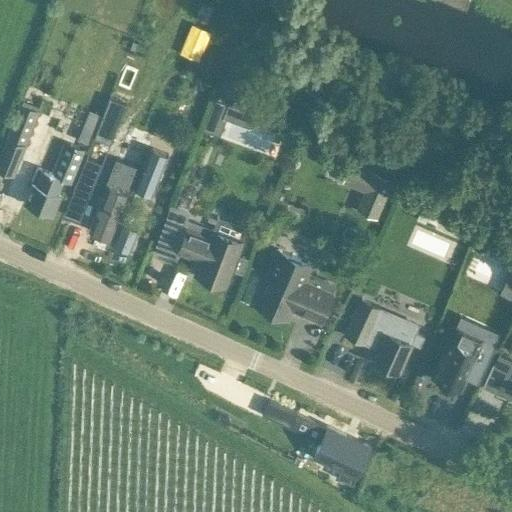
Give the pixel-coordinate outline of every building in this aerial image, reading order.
[(95,120),(105,94),(94,90),(84,116),(95,120)] [(217,93),(204,129),(220,135),(234,99),(217,93)] [(39,111),(22,104),(0,161),(0,167),(15,174),(39,111)] [(104,117),(94,142),(102,144),(103,140),(129,150),(137,130),(104,117)] [(34,180),(24,202),(52,213),(62,190),(58,189),(64,174),(71,177),(83,148),(66,141),(54,170),(37,164),(31,179),(34,180)] [(107,183),(89,228),(110,236),(112,233),(115,234),(112,243),(130,250),(139,228),(123,222),(136,189),(152,195),(168,154),(150,146),(142,168),(116,157),(105,183),(107,183)] [(351,161),(342,182),(364,191),(356,209),(377,218),(394,179),(351,161)] [(226,285),(248,226),(218,215),(210,235),(187,227),(178,251),(193,257),(194,254),(202,257),(195,274),(226,285)] [(482,221),(471,245),(486,251),(496,228),(482,221)] [(320,320),(332,293),(309,282),(308,283),(304,281),(312,263),(278,249),(255,303),(264,307),(265,312),(274,316),(278,313),(288,317),(293,306),(302,310),(301,312),(320,320)] [(374,360),(398,370),(411,342),(387,331),(386,332),(372,325),(380,306),(361,298),(346,333),(364,341),(365,340),(380,347),(374,360)] [(451,336),(432,376),(460,389),(467,374),(479,380),(500,333),(461,314),(451,336)] [(493,364),(483,385),(511,398),(511,378),(510,378),(511,372),(511,359),(498,353),(493,364)] [(269,398),(262,413),(291,427),(298,412),(269,398)] [(307,442),(315,427),(302,421),(295,435),(307,442)] [(327,425),(313,454),(341,467),(337,476),(352,483),(370,445),(327,425)]
